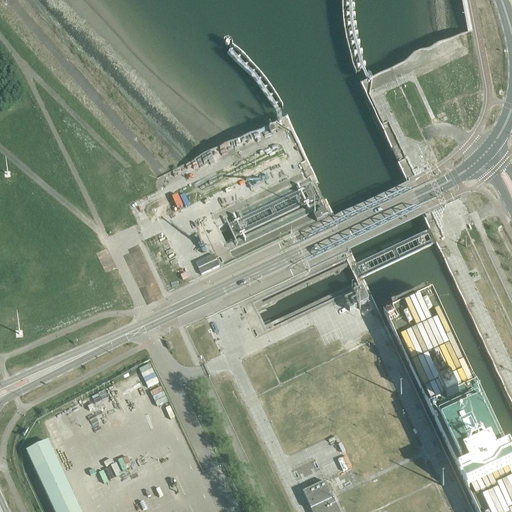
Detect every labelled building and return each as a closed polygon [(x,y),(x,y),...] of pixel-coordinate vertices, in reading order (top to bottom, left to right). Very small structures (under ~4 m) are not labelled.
[(322,218),(328,215),(324,208),(318,211),(319,214),(314,216),(317,222),(322,219),(322,218)] [(368,303),(366,298),(362,290),(353,294),(354,296),(344,300),(350,312),(368,303)] [(33,449),(59,511),(87,511),(57,439),(33,449)] [(345,485),(353,483),(351,476),(343,479),(345,485)] [(303,494),(311,511),(339,511),(325,483),(303,494)]
